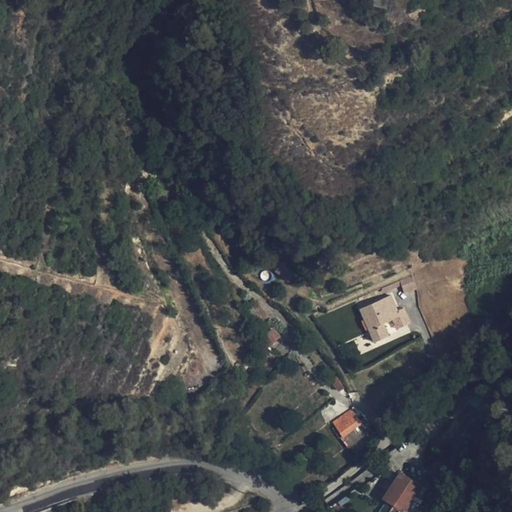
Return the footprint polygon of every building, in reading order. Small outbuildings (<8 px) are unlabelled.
[(278,271),(290,280),(296,272),(284,263),(278,271)] [(408,278),(401,281),(406,293),(412,290),(408,278)] [(370,332),(385,326),(384,322),(393,318),(400,315),(396,306),(391,295),(360,309),(370,332)] [(407,319),(400,304),(396,306),(400,315),(393,318),(396,324),(407,319)] [(256,330),(262,338),(270,331),(267,329),(273,323),(269,319),(256,330)] [(270,331),(262,338),(259,341),(265,348),(278,337),(272,330),(270,331)] [(291,351),(281,343),(274,351),(285,359),(291,351)] [(471,392),(460,383),(439,405),(451,416),(463,403),(461,402),(471,392)] [(471,400),(484,413),(493,404),(480,391),(471,400)] [(340,437),(348,447),(368,431),(366,427),(369,424),(364,417),(359,420),(351,408),(333,421),(343,435),(340,437)] [(388,500),(387,502),(394,507),(390,511),(406,511),(405,511),(421,486),(402,473),(385,498),(388,500)] [(384,507),(390,511),(394,507),(387,502),(384,507)]
